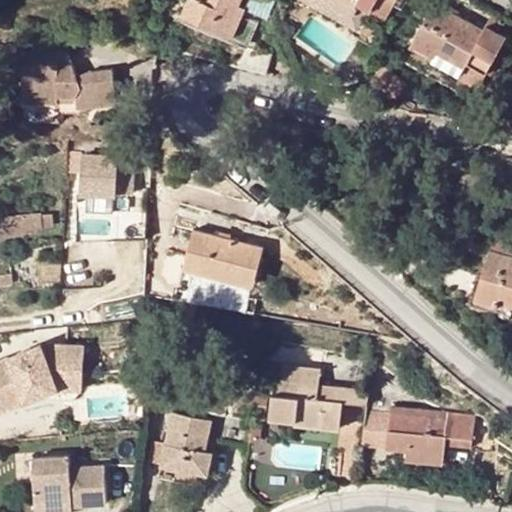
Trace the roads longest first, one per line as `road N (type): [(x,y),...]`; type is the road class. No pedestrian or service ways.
road 1 (residential): [(511,139),(430,134),(212,82),(182,102),(202,131),(364,278),(511,395)]
road 2 (residential): [(455,511),(389,500),(327,511)]
